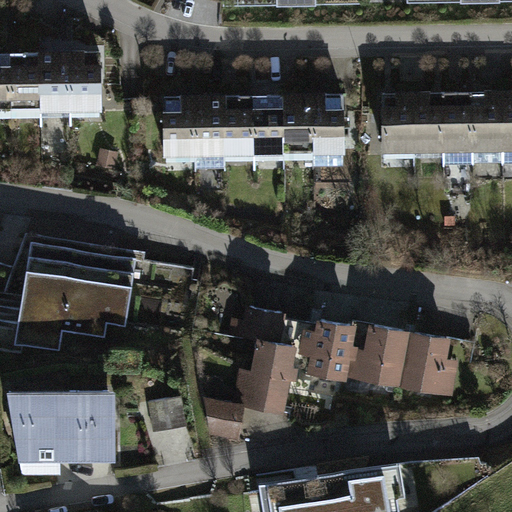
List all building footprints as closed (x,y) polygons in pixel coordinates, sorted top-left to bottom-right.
[(71,118),(103,118),(101,41),(70,42),(71,118)] [(0,119),(9,120),(8,43),(0,42),(0,119)] [(9,120),(40,119),(39,42),(8,43),(9,120)] [(40,119),(71,118),(70,42),(39,42),(40,119)] [(501,161),(511,160),(511,79),(500,80),(501,161)] [(441,162),(471,161),(470,80),(439,81),(441,162)] [(471,161),(501,161),(500,80),(470,80),(471,161)] [(380,163),(411,162),(409,81),(379,82),(380,163)] [(411,162),(441,162),(439,81),(409,81),(411,162)] [(313,162),(342,161),(341,86),(311,87),(313,162)] [(283,162),(313,162),(311,87),(282,88),(283,162)] [(224,163),(254,163),(252,88),(223,89),(224,163)] [(254,163),(283,162),(282,88),(252,88),(254,163)] [(165,164),(195,164),(193,89),(164,90),(165,164)] [(195,164),(224,163),(223,89),(193,89),(195,164)] [(32,241),(29,261),(135,277),(138,258),(32,241)] [(135,277),(29,261),(26,278),(132,295),(135,277)] [(132,295),(26,278),(16,347),(60,354),(63,333),(104,340),(106,324),(127,327),(132,295)] [(244,355),(242,372),(292,380),(297,346),(285,345),(289,313),(236,305),(228,353),(244,355)] [(310,374),(357,383),(368,323),(320,315),(310,374)] [(357,383),(405,391),(415,331),(368,323),(357,383)] [(405,391),(452,399),(463,340),(415,331),(405,391)] [(286,417),(292,380),(242,372),(237,403),(212,400),(206,438),(242,443),(247,411),(286,417)] [(121,392),(9,393),(21,461),(120,458),(121,392)] [(400,467),(259,485),(262,511),(398,511),(397,505),(404,504),(400,467)]
